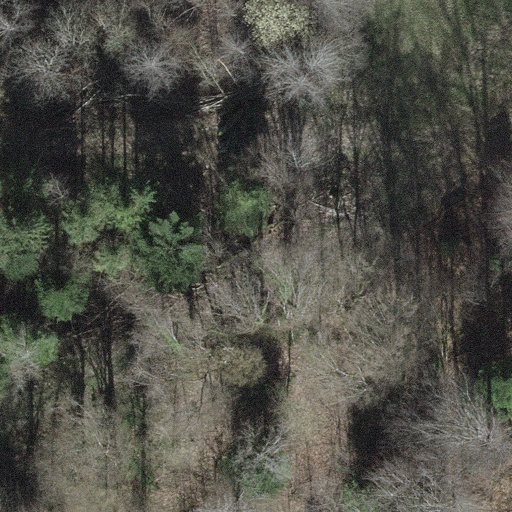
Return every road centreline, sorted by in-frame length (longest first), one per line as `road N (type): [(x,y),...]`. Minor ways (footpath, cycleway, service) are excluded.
road 1 (track): [(446,139),(402,199),(363,232),(0,429)]
road 2 (track): [(0,138),(446,139),(511,124)]
